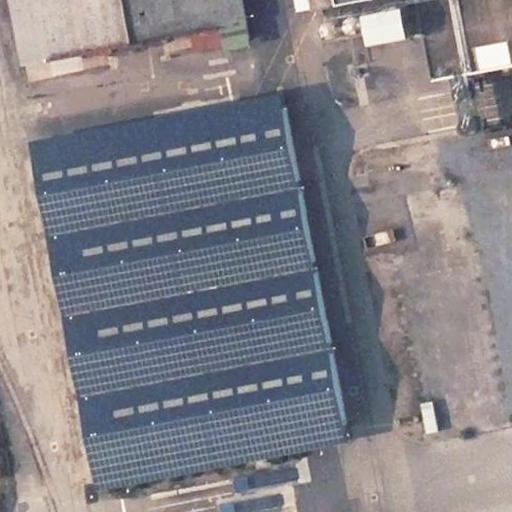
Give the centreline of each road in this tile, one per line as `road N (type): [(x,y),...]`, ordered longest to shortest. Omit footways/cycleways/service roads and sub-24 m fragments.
road 1 (unclassified): [(393,511),(294,0)]
road 2 (unknown): [(299,26),(119,52),(0,82)]
road 3 (unknown): [(0,360),(35,511)]
road 4 (unknown): [(388,486),(270,511)]
